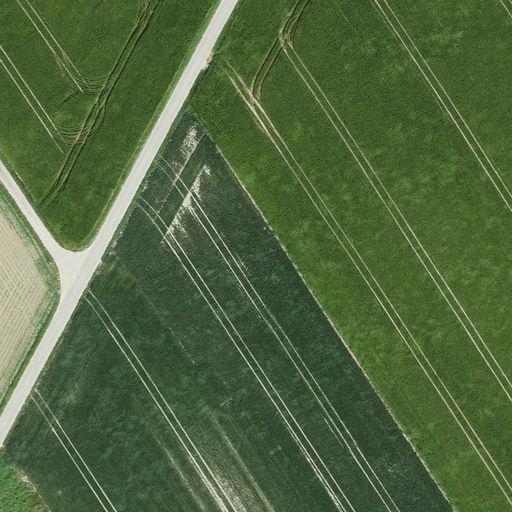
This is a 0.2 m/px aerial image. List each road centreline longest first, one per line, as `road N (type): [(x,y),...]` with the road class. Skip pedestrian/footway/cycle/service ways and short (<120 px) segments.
road 1 (track): [(0,432),(229,0)]
road 2 (track): [(82,276),(62,262),(0,172)]
